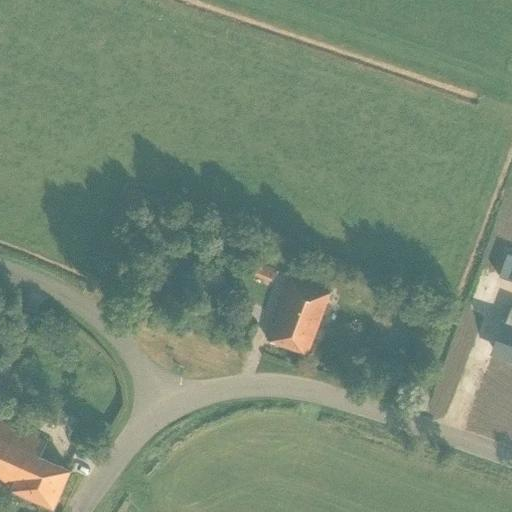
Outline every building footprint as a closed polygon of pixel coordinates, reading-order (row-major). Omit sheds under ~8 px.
[(511,255),(507,253),(499,276),(511,281),(511,255)] [(271,280),(274,271),(259,266),(256,275),(271,280)] [(307,355),(330,293),(291,278),(267,340),(307,355)] [(511,307),(503,304),(486,349),(511,358),(511,307)] [(57,416),(37,407),(32,418),(53,427),(57,416)] [(53,507),(69,470),(40,457),(46,442),(0,420),(0,484),(12,489),(53,507)]
